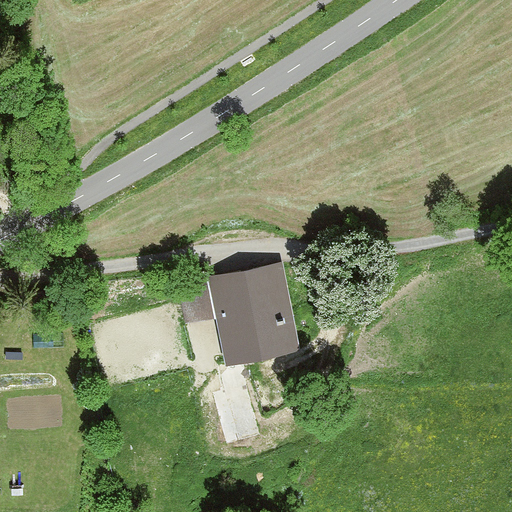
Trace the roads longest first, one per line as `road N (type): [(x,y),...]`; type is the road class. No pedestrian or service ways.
road 1 (residential): [(0,280),(224,250),(405,248),(511,227)]
road 2 (tertiary): [(0,239),(166,148),(396,0)]
